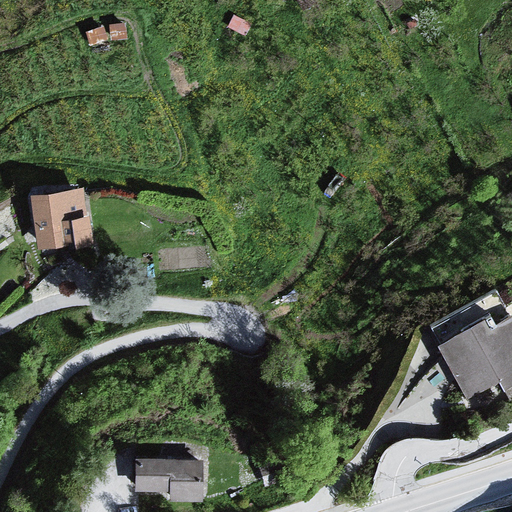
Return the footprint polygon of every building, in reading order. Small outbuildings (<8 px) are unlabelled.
[(246,19),(229,10),(222,22),(239,31),(246,19)] [(88,35),(127,33),(126,17),(87,20),(88,35)] [(81,184),(28,191),(36,248),(89,241),(81,184)] [(484,319),(434,346),(459,399),(511,376),(511,325),(508,320),(488,328),(484,319)] [(198,459),(134,458),(133,485),(165,485),(165,497),(197,497),(198,459)] [(270,458),(256,460),(259,482),(274,479),(270,458)]
